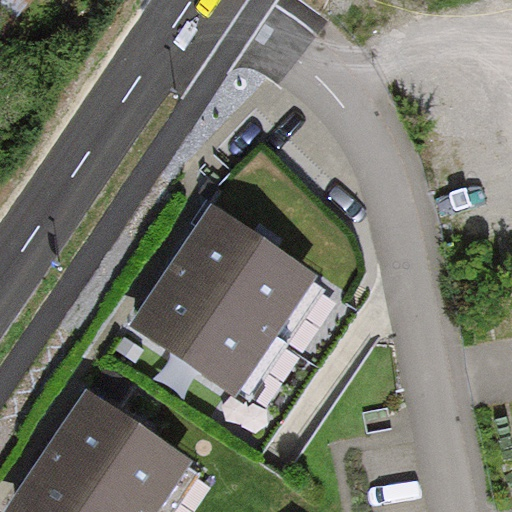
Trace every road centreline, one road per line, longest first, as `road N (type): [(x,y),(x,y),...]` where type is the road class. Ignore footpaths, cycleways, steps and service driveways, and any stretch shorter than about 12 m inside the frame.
road 1 (residential): [(209,0),(288,51),(331,89),(365,136),(391,201),(450,511)]
road 2 (tertiary): [(0,285),(193,0)]
